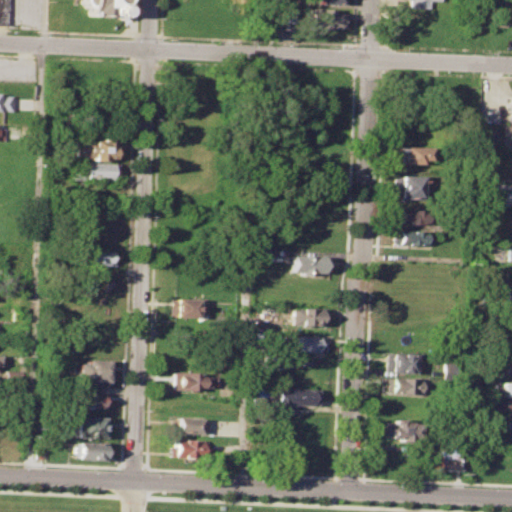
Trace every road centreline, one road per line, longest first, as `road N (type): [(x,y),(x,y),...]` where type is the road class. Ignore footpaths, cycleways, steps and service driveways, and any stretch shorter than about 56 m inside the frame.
road 1 (tertiary): [(0,41),(511,63)]
road 2 (residential): [(0,475),(511,496)]
road 3 (residential): [(348,490),(369,0)]
road 4 (residential): [(147,0),(130,481)]
